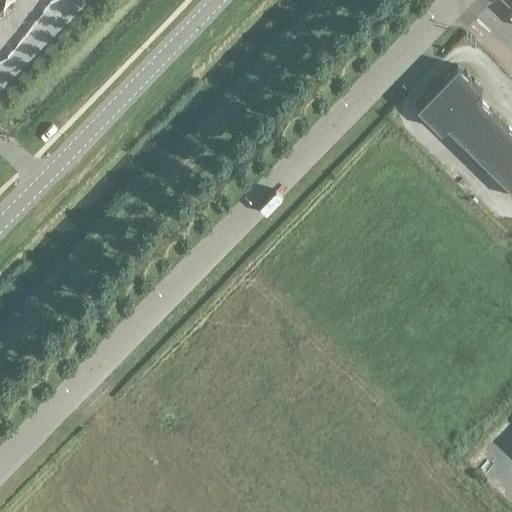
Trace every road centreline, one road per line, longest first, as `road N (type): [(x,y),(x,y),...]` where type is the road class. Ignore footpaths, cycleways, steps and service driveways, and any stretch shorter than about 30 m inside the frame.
road 1 (unclassified): [(455,0),(0,470)]
road 2 (unclassified): [(0,211),(205,0)]
